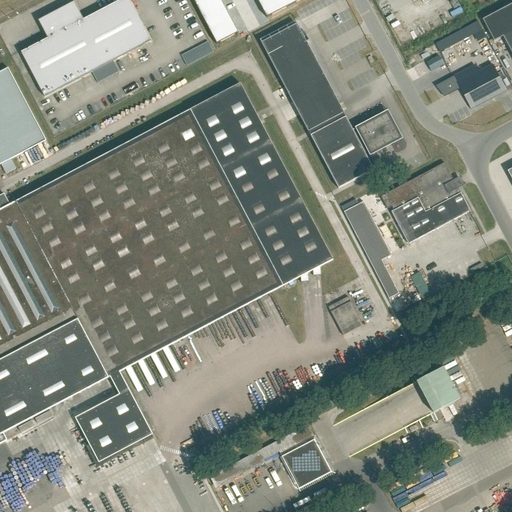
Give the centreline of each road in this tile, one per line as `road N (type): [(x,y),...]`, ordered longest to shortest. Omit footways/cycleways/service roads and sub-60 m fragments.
road 1 (unknown): [(0,188),(245,60),(384,316),(332,351)]
road 2 (unclassified): [(478,168),(463,141),(421,114),(360,0)]
road 3 (unknown): [(186,511),(154,453),(45,511)]
road 4 (unknown): [(504,219),(391,280)]
